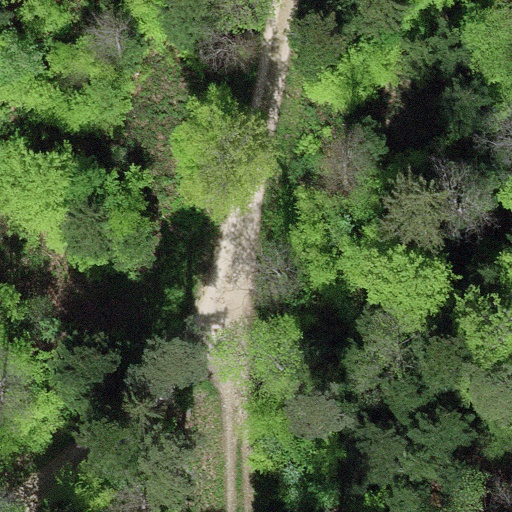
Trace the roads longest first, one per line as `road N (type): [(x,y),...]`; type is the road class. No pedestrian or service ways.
road 1 (track): [(297,0),(278,118),(235,278),(189,358),(142,412),(15,511)]
road 2 (track): [(243,511),(235,278)]
